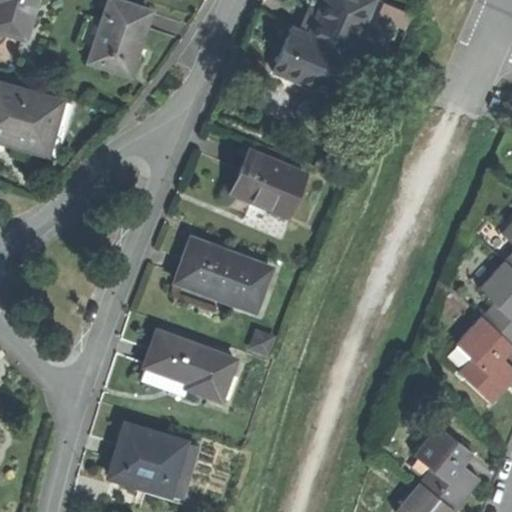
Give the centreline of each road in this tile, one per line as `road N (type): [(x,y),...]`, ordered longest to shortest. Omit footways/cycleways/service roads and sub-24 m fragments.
road 1 (track): [(458,112),(302,511)]
road 2 (residential): [(78,400),(176,126)]
road 3 (residential): [(176,126),(128,148),(0,254)]
road 4 (residential): [(231,0),(176,126)]
